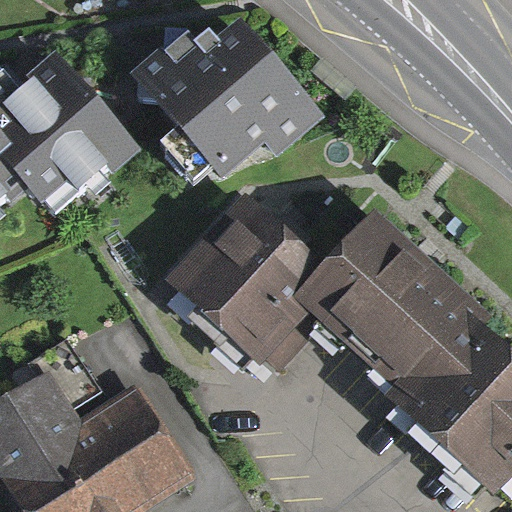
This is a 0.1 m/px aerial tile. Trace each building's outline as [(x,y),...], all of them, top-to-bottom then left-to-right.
[(165,62),(141,82),(223,175),(266,138),(275,149),(313,116),(238,32),(204,62),(193,49),(171,68),(165,62)] [(0,100),(0,150),(22,176),(54,215),(130,151),(52,58),(0,100)] [(0,194),(22,176),(0,150),(0,194)] [(249,206),(181,284),(274,365),(314,318),(299,305),(327,274),(249,206)] [(400,392),(460,323),(471,310),(371,223),(327,274),(299,305),(314,318),(400,392)] [(511,368),(460,323),(400,392),(394,399),(496,488),(511,469),(511,368)] [(49,387),(0,417),(0,464),(29,511),(127,511),(180,480),(131,401),(78,434),(49,387)]
